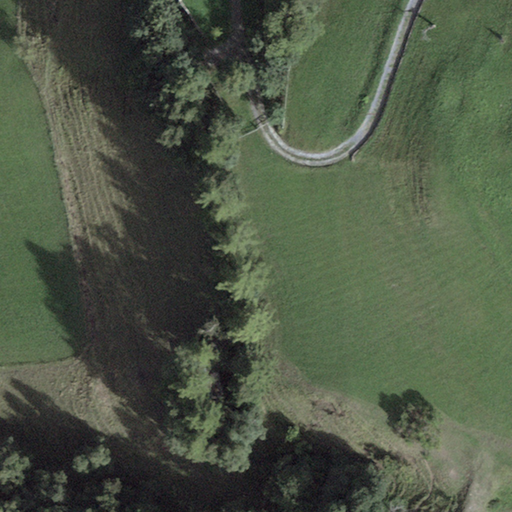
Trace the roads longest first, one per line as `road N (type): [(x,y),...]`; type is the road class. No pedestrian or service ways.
road 1 (track): [(411,0),(365,131),(335,156),(305,160),(264,129),(255,103),(249,68),(259,0)]
road 2 (track): [(228,320),(201,157),(201,86),(212,57),(229,52),(249,68)]
